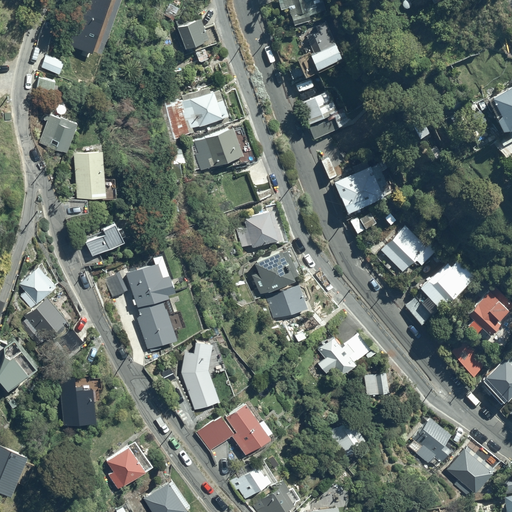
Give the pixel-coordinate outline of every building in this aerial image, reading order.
[(98,38),(111,0),(83,0),(79,13),(82,14),(79,20),(77,19),(75,26),(77,26),(76,30),(98,38)] [(279,0),(281,5),(288,3),(293,21),(311,16),(309,11),(325,6),(322,0),(279,0)] [(499,13),(491,0),(449,0),(447,1),(449,4),(446,6),(452,17),(459,20),(464,31),(499,13)] [(201,17),(177,24),(186,45),(202,38),(202,40),(208,38),(201,17)] [(318,26),(313,29),(319,44),(310,48),(316,63),(341,52),(326,18),(316,23),(318,26)] [(59,69),(62,53),(44,49),(40,64),(59,69)] [(468,73),(477,91),(511,75),(511,71),(508,61),(503,63),(501,59),(498,60),(494,49),(467,61),(468,63),(465,64),(469,73),(468,73)] [(55,76),(39,73),(37,84),(56,88),(57,81),(54,80),(55,76)] [(511,81),(491,92),(499,109),(494,111),(500,124),(507,123),(511,120),(511,81)] [(183,99),(165,106),(174,138),(192,131),(195,130),(193,125),(229,111),(219,84),(211,87),(209,82),(181,94),(183,99)] [(329,87),(299,99),(308,119),(338,108),(329,87)] [(42,116),(46,118),(39,140),(66,149),(77,118),(49,110),(49,112),(44,110),(42,116)] [(336,114),(309,123),(314,134),(340,125),(336,114)] [(233,126),(194,141),(199,152),(194,154),(200,169),(243,152),(233,126)] [(343,139),(335,144),(343,155),(351,149),(343,139)] [(186,159),(181,144),(169,148),(172,156),(169,157),(171,164),(186,159)] [(102,146),(73,149),(76,194),(106,191),(102,146)] [(351,163),(354,169),(333,177),(346,208),(391,190),(378,159),(369,162),(367,157),(351,163)] [(243,214),(246,223),(236,226),(242,244),(252,241),(252,244),(283,234),(273,204),(243,214)] [(370,210),(359,215),(365,225),(375,219),(370,210)] [(91,250),(121,232),(123,231),(122,229),(125,227),(121,220),(118,221),(114,214),(101,221),(104,225),(84,236),(85,239),(91,250)] [(405,221),(380,245),(402,268),(415,255),(421,261),(437,245),(430,239),(426,243),(405,221)] [(250,268),(259,287),(297,267),(287,243),(282,245),(281,242),(253,256),(258,265),(250,268)] [(154,256),(125,268),(140,312),(136,313),(146,343),(177,333),(174,325),(185,322),(175,293),(176,292),(175,288),(169,290),(167,285),(174,283),(162,246),(152,249),(154,256)] [(422,288),(405,302),(422,321),(454,293),(452,292),(477,271),(458,249),(418,284),(422,288)] [(20,293),(31,304),(55,279),(37,262),(18,282),(25,289),(20,293)] [(298,279),(265,294),(273,316),(307,303),(298,279)] [(511,300),(511,298),(494,282),(466,309),(488,331),(499,320),(496,316),(511,300)] [(47,292),(16,324),(35,343),(54,326),(56,328),(65,320),(62,317),(67,313),(47,292)] [(341,338),(333,330),(318,345),(326,353),(317,361),(325,370),(334,361),(343,370),(362,350),(366,353),(374,346),(356,328),(348,335),(346,333),(341,338)] [(219,397),(208,365),(212,339),(195,337),(193,348),(184,346),(180,369),(194,406),(219,397)] [(14,338),(8,343),(0,362),(0,378),(7,385),(36,360),(14,338)] [(459,338),(449,347),(472,373),(485,361),(472,346),(459,338)] [(484,372),(481,376),(490,384),(487,387),(499,400),(511,387),(511,352),(507,357),(504,354),(484,372)] [(388,366),(363,373),(368,393),(386,388),(385,383),(392,382),(388,366)] [(74,369),(58,373),(62,420),(96,417),(93,382),(83,383),(82,380),(75,381),(74,369)] [(186,397),(178,379),(168,386),(176,402),(186,397)] [(221,411),(196,430),(209,447),(231,431),(244,449),(270,430),(267,426),(271,423),(262,411),(258,414),(245,398),(224,414),(221,411)] [(283,411),(276,418),(285,427),(292,420),(283,411)] [(354,412),(327,425),(335,438),(330,441),(338,455),(356,445),(354,442),(367,434),(354,412)] [(428,414),(411,435),(420,441),(414,450),(428,459),(431,455),(437,460),(449,443),(443,439),(450,429),(428,414)] [(134,436),(106,457),(113,466),(108,471),(119,485),(144,464),(146,467),(154,460),(134,436)] [(27,449),(0,440),(0,488),(11,493),(16,479),(25,483),(33,458),(24,455),(27,449)] [(493,464),(465,443),(445,467),(472,489),(493,464)] [(236,475),(229,480),(235,488),(237,487),(245,497),(271,478),(266,471),(264,472),(257,462),(237,477),(236,475)] [(171,474),(142,493),(153,510),(150,511),(176,511),(191,502),(171,474)] [(282,477),(271,486),(273,489),(252,504),(258,511),(277,511),(294,500),(286,489),(289,487),(282,477)] [(338,511),(336,501),(302,509),(302,511),(338,511)]
